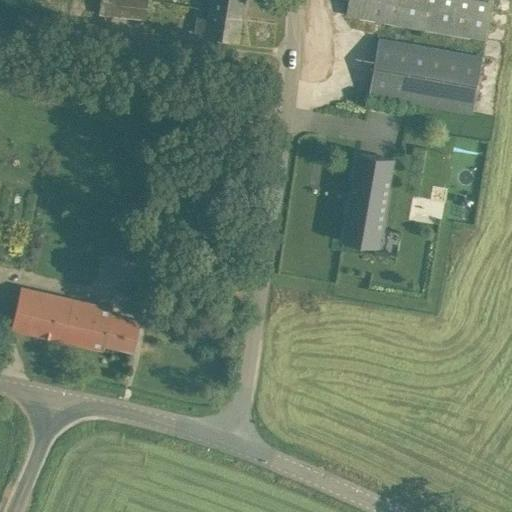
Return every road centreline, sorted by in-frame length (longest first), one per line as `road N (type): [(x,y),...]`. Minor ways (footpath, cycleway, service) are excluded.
road 1 (unclassified): [(230,441),(293,87),(295,0)]
road 2 (tertiary): [(230,441),(61,399)]
road 3 (tertiary): [(387,511),(230,441)]
road 4 (unclassified): [(13,511),(61,399)]
